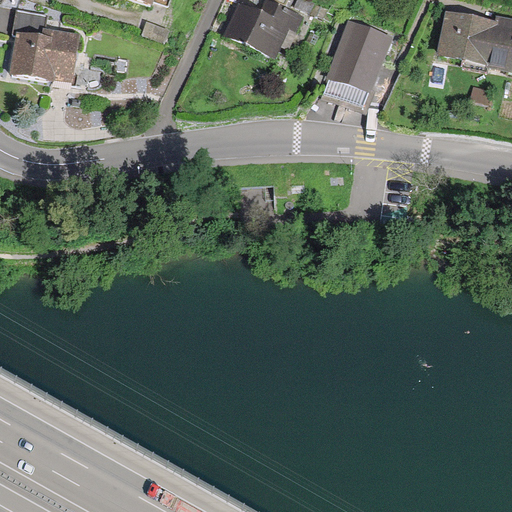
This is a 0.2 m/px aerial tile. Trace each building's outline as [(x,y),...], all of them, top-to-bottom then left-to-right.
[(227,39),(278,62),(284,49),(290,52),(306,17),(269,1),(262,18),(248,12),(241,8),(227,39)] [(9,78),(73,86),(80,32),(54,29),(48,28),(49,17),(19,12),(9,78)] [(438,63),(511,78),(511,22),(499,20),(497,28),(447,18),(438,63)] [(169,31),(148,22),(143,34),(165,43),(169,31)] [(367,115),(378,86),(375,83),(392,39),(351,23),(329,78),(331,79),(324,99),(367,115)]
